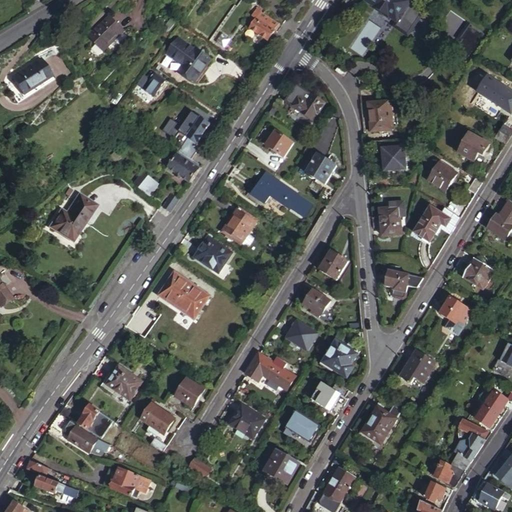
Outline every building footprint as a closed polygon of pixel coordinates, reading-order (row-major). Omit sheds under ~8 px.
[(364,0),(364,1),(401,26),(415,5),(408,0),(364,0)] [(273,34),(281,24),(260,11),(250,26),(269,38),(272,33),(273,34)] [(110,15),(89,36),(105,52),(126,31),(110,15)] [(177,37),(167,52),(184,64),(180,69),(196,80),(211,57),(196,47),(194,48),(177,37)] [(42,61),(14,78),(26,98),(54,80),(42,61)] [(339,67),(336,72),(344,77),(347,73),(339,67)] [(152,73),(146,81),(157,88),(162,80),(152,73)] [(157,88),(146,81),(141,89),(152,96),(157,88)] [(511,113),(511,91),(499,84),(488,99),(511,114),(511,113)] [(296,85),(283,103),(312,122),(324,104),(296,85)] [(393,130),(391,104),(369,105),(371,131),(393,130)] [(183,131),(190,135),(198,141),(210,122),(195,112),(183,131)] [(511,130),(503,125),(499,132),(510,139),(511,135),(511,130)] [(293,144),(276,132),(266,147),(283,158),(293,144)] [(510,139),(499,132),(494,139),(505,146),(510,139)] [(489,145),(470,133),(459,152),(473,161),(478,153),(482,156),(489,145)] [(190,135),(183,145),(195,153),(202,143),(198,141),(190,135)] [(183,145),(180,149),(186,153),(193,157),(195,153),(183,145)] [(408,171),(406,150),(384,151),(385,172),(408,171)] [(193,157),(186,153),(185,156),(177,151),(167,166),(175,171),(174,174),(180,178),(182,176),(191,182),(201,166),(191,160),(193,157)] [(336,167),(318,156),(305,174),(323,186),(336,167)] [(457,174),(440,164),(429,181),(445,192),(457,174)] [(298,197),(265,175),(252,195),(266,205),(272,197),(290,209),(298,197)] [(153,177),(147,185),(154,190),(158,185),(156,184),(158,181),(153,177)] [(482,184),(474,179),(467,191),(474,196),(482,184)] [(59,209),(48,226),(70,241),(95,205),(77,194),(64,213),(59,209)] [(301,195),(292,208),(305,218),(314,204),(301,195)] [(511,228),(511,203),(508,201),(501,213),(499,211),(489,227),(506,238),(511,228)] [(390,204),(391,210),(399,209),(400,219),(405,218),(404,203),(390,204)] [(256,221),(237,209),(221,233),(240,245),(256,221)] [(399,209),(391,210),(379,211),(381,236),(401,235),(400,219),(399,209)] [(439,229),(449,235),(460,219),(444,209),(440,215),(430,209),(414,234),(430,243),(439,229)] [(232,254),(209,239),(194,260),(217,277),(232,254)] [(347,263),(331,253),(319,272),(335,282),(347,263)] [(494,272),(475,260),(464,277),(483,289),(494,272)] [(405,295),(409,277),(390,273),(387,289),(395,291),(394,293),(405,295)] [(208,297),(174,274),(159,296),(193,319),(208,297)] [(0,305),(0,306),(10,299),(0,284),(0,305)] [(303,305),(312,310),(317,314),(320,316),(321,316),(330,302),(313,290),(303,305)] [(465,308),(450,298),(439,315),(455,324),(457,322),(465,308)] [(463,326),(472,312),(465,308),(457,322),(463,326)] [(317,314),(312,310),(310,313),(318,318),(320,316),(317,314)] [(318,334),(297,321),(287,338),(307,351),(318,334)] [(362,329),(361,322),(350,324),(351,331),(362,329)] [(356,355),(337,342),(324,363),(347,377),(352,368),(349,366),(356,355)] [(511,345),(506,343),(497,359),(511,366),(511,345)] [(435,364),(417,353),(401,379),(411,386),(415,379),(423,384),(435,364)] [(267,360),(259,355),(255,362),(263,366),(267,360)] [(263,366),(255,362),(247,375),(258,383),(263,376),(287,391),(295,377),(267,360),(263,366)] [(110,374),(100,387),(126,405),(141,383),(119,366),(112,376),(110,374)] [(203,390),(186,380),(174,397),(192,408),(203,390)] [(339,395),(333,391),(322,384),(312,401),(331,413),(336,406),(333,404),(339,395)] [(349,392),(337,384),(333,391),(339,395),(345,398),(349,392)] [(508,401),(494,392),(475,419),(489,429),(508,401)] [(394,407),(379,398),(374,405),(376,407),(389,414),(394,407)] [(175,420),(152,405),(142,420),(165,435),(175,420)] [(242,406),(231,424),(253,439),(265,420),(242,406)] [(109,419),(89,407),(84,414),(86,416),(79,426),(87,431),(90,427),(96,430),(99,426),(105,425),(109,419)] [(389,414),(376,407),(371,416),(373,418),(363,434),(380,445),(396,419),(389,414)] [(319,428),(296,413),(286,429),(309,443),(319,428)] [(71,422),(60,415),(51,429),(61,436),(66,430),(71,422)] [(486,433),(463,421),(458,429),(469,435),(475,438),(471,444),(477,447),(482,440),(486,433)] [(78,427),(71,422),(66,430),(73,435),(78,427)] [(108,453),(111,447),(99,441),(97,439),(78,427),(73,435),(70,440),(90,454),(91,453),(103,458),(106,452),(108,453)] [(475,438),(469,435),(466,441),(459,444),(455,453),(457,454),(471,461),(484,442),(482,440),(477,447),(471,444),(475,438)] [(156,439),(151,445),(163,453),(167,446),(156,439)] [(300,464),(278,451),(265,471),(287,484),(300,464)] [(339,454),(332,464),(340,468),(347,473),(353,463),(339,454)] [(457,454),(452,464),(464,471),(471,461),(457,454)] [(494,461),(485,474),(498,483),(501,479),(511,487),(511,456),(504,467),(494,461)] [(195,458),(188,469),(197,474),(206,480),(212,470),(195,458)] [(449,470),(451,467),(442,462),(434,476),(448,483),(453,473),(449,470)] [(49,470),(32,463),(29,469),(46,476),(48,472),(49,470)] [(453,473),(461,477),(464,471),(452,464),(451,467),(449,470),(453,473)] [(146,479),(120,468),(118,473),(111,489),(137,500),(141,492),(136,489),(138,484),(143,486),(146,479)] [(347,473),(340,468),(324,493),(340,503),(355,478),(347,473)] [(111,489),(118,473),(110,470),(104,486),(111,489)] [(454,486),(461,477),(453,473),(448,483),(454,486)] [(62,485),(44,479),(40,489),(58,495),(59,493),(62,485)] [(146,494),(151,481),(146,479),(143,486),(138,484),(136,489),(141,492),(146,494)] [(188,495),(191,489),(177,482),(175,488),(188,495)] [(432,482),(424,497),(434,502),(436,498),(439,500),(443,493),(445,489),(432,482)] [(502,493),(480,482),(476,488),(478,489),(472,498),(470,496),(465,504),(474,507),(477,502),(493,509),(499,497),(506,500),(508,495),(502,492),(502,493)] [(24,484),(18,492),(32,497),(36,492),(24,484)] [(67,487),(64,495),(72,498),(75,490),(67,487)] [(452,491),(445,488),(445,489),(443,493),(449,496),(452,491)] [(12,511),(17,503),(12,500),(8,508),(12,511)] [(440,511),(441,511),(421,501),(421,504),(432,508),(430,511),(440,511)] [(29,511),(17,503),(12,511),(10,511),(29,511)]
